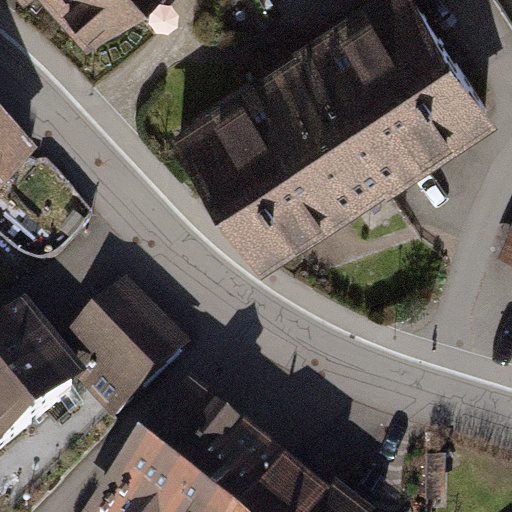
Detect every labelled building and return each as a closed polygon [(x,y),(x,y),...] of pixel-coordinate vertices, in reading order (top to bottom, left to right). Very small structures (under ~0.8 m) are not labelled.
[(19,0),(25,5),(30,0),(63,0),(97,38),(139,0),(19,0)] [(415,0),(375,0),(177,125),(271,274),(499,131),(415,0)] [(0,189),(28,159),(0,132),(0,189)] [(21,300),(0,317),(0,454),(96,374),(123,406),(187,352),(122,276),(52,335),(21,300)] [(329,511),(199,416),(128,511),(329,511)]
